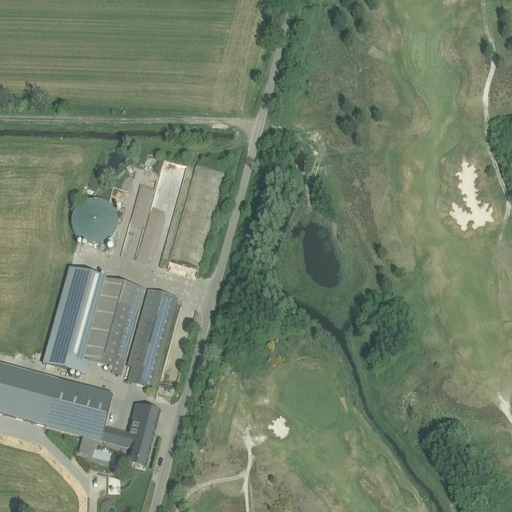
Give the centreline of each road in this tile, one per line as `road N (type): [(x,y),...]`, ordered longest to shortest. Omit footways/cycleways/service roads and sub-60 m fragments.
road 1 (unclassified): [(154,511),(294,0)]
road 2 (track): [(260,123),(0,119)]
